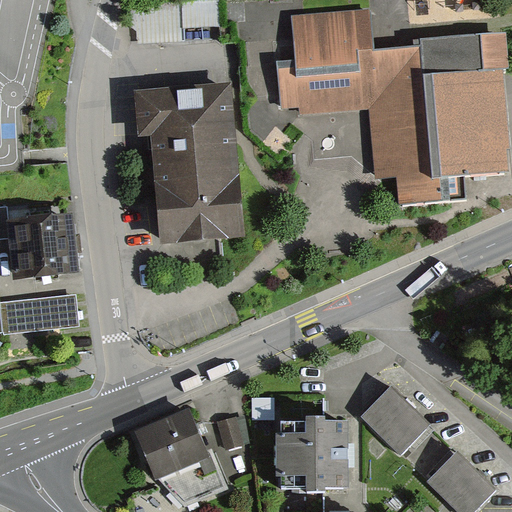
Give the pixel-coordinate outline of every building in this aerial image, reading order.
[(219,29),(218,1),(184,2),(185,30),(219,29)] [(180,41),(178,6),(138,8),(140,43),(180,41)] [(298,68),(281,69),(285,114),(374,108),(379,182),(403,181),(405,209),(450,205),(448,182),(511,177),(502,43),(419,49),(420,53),(374,56),(372,21),(295,26),(298,68)] [(0,182),(26,182),(26,158),(23,50),(0,50),(0,182)] [(231,83),(140,91),(144,137),(151,136),(155,173),(161,245),(245,238),(231,83)] [(52,205),(8,211),(11,238),(15,283),(80,272),(74,213),(53,215),(52,205)] [(0,333),(4,333),(4,335),(79,326),(76,294),(1,302),(0,296),(0,239),(11,238),(8,211),(7,207),(0,207),(0,333)] [(428,434),(391,396),(365,420),(403,459),(428,434)] [(222,490),(189,416),(138,439),(158,483),(180,509),(222,490)] [(351,428),(283,429),(284,486),(352,484),(351,428)] [(453,459),(428,485),(457,511),(470,511),(489,492),(453,459)]
